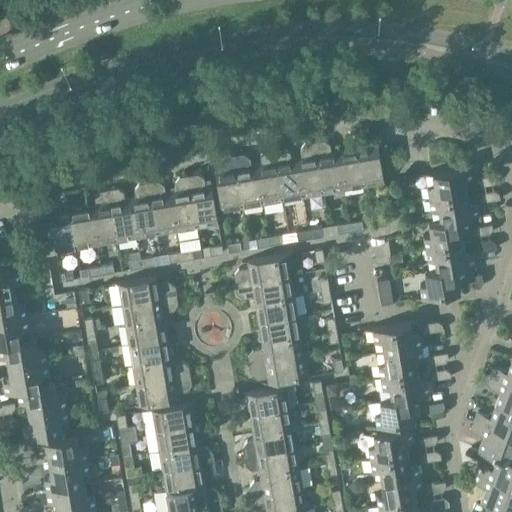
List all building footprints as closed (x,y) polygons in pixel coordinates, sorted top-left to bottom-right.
[(324,139),(314,141),(323,193),(343,189),(336,150),(331,151),(330,144),(324,139)] [(302,156),(296,157),(303,196),(323,193),(314,141),(305,143),(300,149),(302,156)] [(378,143),(357,147),(364,186),(384,182),(378,143)] [(283,146),(274,148),(283,200),(303,196),(296,157),(291,158),(290,151),(283,146)] [(357,147),(336,150),(343,189),(364,186),(357,147)] [(261,163),(256,164),(263,203),(283,200),(274,148),(265,150),(260,156),(261,163)] [(243,153),(234,155),(243,207),(263,203),(256,164),(251,165),(250,158),(243,153)] [(243,207),(234,155),(225,157),(220,163),(221,170),(215,171),(222,210),(243,207)] [(428,186),(430,198),(467,192),(465,181),(473,179),(470,166),(433,173),(435,185),(428,186)] [(198,173),(188,175),(198,227),(218,223),(212,184),(206,185),(204,178),(198,173)] [(497,180),(496,174),(477,177),(478,183),(483,186),(494,184),(497,180)] [(176,190),(171,191),(178,230),(198,227),(188,175),(179,177),(175,183),(176,190)] [(158,180),(148,182),(157,234),(178,230),(171,191),(165,192),(164,185),(158,180)] [(136,197),(130,198),(137,237),(157,234),(148,182),(139,183),(134,190),(136,197)] [(117,187),(108,189),(117,241),(137,237),(130,198),(125,199),(124,192),(117,187)] [(95,204),(90,205),(97,244),(117,241),(108,189),(99,190),(94,197),(95,204)] [(500,199),(499,193),(495,190),(484,192),(481,197),(482,202),(500,199)] [(439,209),(441,220),(467,216),(467,217),(479,215),(476,202),(469,203),(467,192),(430,198),(432,211),(439,209)] [(90,205),(70,208),(77,247),(97,244),(90,205)] [(77,247),(70,208),(49,212),(56,251),(77,247)] [(377,217),(379,226),(392,224),(390,215),(377,217)] [(424,235),(426,247),(464,241),(462,230),(469,229),(467,217),(467,216),(441,220),(429,222),(431,234),(424,235)] [(349,222),(351,231),(363,228),(362,220),(349,222)] [(337,224),(338,233),(351,231),(349,222),(337,224)] [(493,229),(492,223),(474,227),(475,232),(479,235),(490,234),(493,229)] [(321,227),(309,229),(310,238),(323,235),(321,227)] [(297,231),(298,240),(310,238),(309,229),(297,231)] [(281,234),(269,236),(270,245),(282,242),(281,234)] [(256,238),(258,247),(270,245),(269,236),(256,238)] [(496,248),(496,243),(491,239),(480,241),(477,246),(478,251),(496,248)] [(240,241),(228,243),(229,252),(242,250),(240,241)] [(435,259),(437,269),(437,270),(463,265),(463,266),(475,264),(473,251),(466,252),(464,241),(426,247),(428,260),(435,259)] [(209,246),(211,255),(224,253),(222,244),(209,246)] [(323,248),(314,249),(316,262),(325,261),(323,248)] [(194,249),(181,251),(183,260),(195,258),(194,249)] [(169,253),(170,262),(183,260),(181,251),(169,253)] [(234,275),(236,284),(291,275),(287,254),(248,261),(249,267),(239,268),(234,275)] [(153,256),(141,258),(142,267),(155,265),(153,256)] [(129,260),(130,269),(142,267),(141,258),(129,260)] [(100,265),(102,274),(114,272),(113,263),(100,265)] [(102,274),(100,265),(88,267),(89,276),(102,274)] [(437,270),(437,269),(425,271),(427,283),(420,284),(422,297),(460,291),(458,279),(465,278),(463,266),(463,265),(437,270)] [(0,295),(15,293),(13,282),(21,280),(18,267),(0,270),(0,295)] [(72,270),(60,272),(61,281),(74,279),(72,270)] [(475,275),(477,288),(481,287),(483,283),(481,274),(475,275)] [(254,296),(255,302),(294,295),(291,275),(236,284),(237,294),(244,298),(254,296)] [(118,283),(122,304),(177,294),(175,285),(169,280),(166,281),(158,282),(157,276),(118,283)] [(319,278),(321,290),(330,289),(328,277),(319,278)] [(393,302),(389,278),(377,280),(381,304),(393,302)] [(79,290),(81,302),(90,301),(88,288),(79,290)] [(321,290),(323,303),(332,301),(330,289),(321,290)] [(15,293),(0,295),(0,319),(27,315),(25,303),(17,304),(15,293)] [(122,304),(125,324),(165,317),(164,312),(174,310),(179,304),(177,294),(122,304)] [(255,302),(259,322),(298,315),(294,295),(255,302)] [(0,344),(24,340),(22,329),(29,328),(27,315),(0,319),(0,344)] [(259,322),(262,342),(301,335),(298,315),(259,322)] [(84,318),(86,331),(95,329),(93,317),(84,318)] [(125,324),(129,344),(168,337),(165,317),(125,324)] [(326,318),(328,330),(337,329),(335,317),(326,318)] [(443,330),(442,324),(438,321),(427,323),(424,327),(425,333),(443,330)] [(382,340),(384,352),(422,345),(420,332),(412,334),(410,322),(373,328),(375,342),(382,340)] [(95,329),(86,331),(88,343),(97,341),(95,329)] [(328,330),(330,343),(339,341),(337,329),(328,330)] [(248,355),(250,365),(305,355),(301,335),(262,342),(263,347),(253,349),(248,355)] [(129,344),(132,364),(171,357),(168,337),(129,344)] [(0,356),(7,356),(9,367),(47,360),(45,348),(37,349),(35,338),(24,340),(0,344),(0,356)] [(379,364),(381,377),(419,370),(417,359),(424,357),(422,345),(384,352),(386,363),(379,364)] [(448,358),(447,352),(428,355),(429,361),(434,364),(445,362),(448,358)] [(305,355),(250,365),(251,374),(258,379),(268,377),(269,383),(308,376),(305,355)] [(91,359),(93,371),(102,370),(100,357),(91,359)] [(132,364),(136,384),(191,375),(189,365),(183,361),(172,363),(171,357),(132,364)] [(333,359),(335,372),(344,370),(341,357),(333,359)] [(494,367),(491,376),(511,383),(511,359),(508,372),(494,367)] [(6,392),(18,390),(44,386),(44,385),(51,384),(47,360),(9,367),(11,378),(4,379),(6,392)] [(451,377),(450,372),(446,368),(435,370),(432,375),(433,380),(451,377)] [(102,370),(93,371),(95,383),(104,382),(102,370)] [(390,388),(392,399),(418,394),(418,395),(430,393),(428,380),(421,381),(419,370),(381,377),(383,389),(390,388)] [(136,384),(139,405),(178,398),(177,392),(188,391),(192,384),(191,375),(136,384)] [(501,391),(496,404),(511,409),(511,383),(491,376),(487,386),(501,391)] [(321,380),(312,381),(315,394),(323,392),(321,380)] [(27,401),(29,412),(67,406),(65,393),(58,395),(55,383),(51,384),(44,385),(44,386),(18,390),(20,402),(27,401)] [(246,393),(250,414),(289,407),(285,386),(246,393)] [(392,399),(380,401),(382,412),(375,414),(377,427),(415,420),(413,408),(420,407),(418,395),(418,394),(392,399)] [(107,398),(98,399),(100,412),(109,410),(107,398)] [(444,407),(443,401),(425,404),(426,410),(430,413),(441,411),(444,407)] [(0,404),(0,412),(1,414),(12,412),(15,408),(14,402),(0,404)] [(152,409),(156,430),(195,423),(191,402),(152,409)] [(478,412),(474,421),(511,435),(511,409),(496,404),(491,417),(478,412)] [(67,406),(29,412),(31,424),(24,425),(26,438),(64,431),(62,419),(69,418),(67,406)] [(250,414),(253,434),(292,427),(289,407),(250,414)] [(317,410),(319,422),(328,421),(326,408),(317,410)] [(116,415),(119,427),(127,426),(125,413),(116,415)] [(0,423),(0,429),(19,427),(18,421),(13,418),(2,420),(0,423)] [(328,421),(319,422),(322,434),(330,433),(328,421)] [(479,450),(498,457),(498,456),(510,460),(510,459),(511,454),(511,435),(474,421),(471,431),(484,435),(479,450)] [(156,430),(159,450),(198,443),(195,423),(156,430)] [(243,447),(244,456),(296,447),(292,427),(253,434),(254,439),(247,440),(243,447)] [(369,446),(371,459),(408,452),(406,441),(413,440),(411,427),(374,433),(376,445),(369,446)] [(438,440),(437,434),(418,437),(419,443),(424,446),(435,444),(438,440)] [(48,454),(50,465),(88,458),(86,446),(79,447),(77,435),(39,442),(41,455),(48,454)] [(121,443),(123,456),(132,454),(130,442),(121,443)] [(159,450),(163,470),(214,461),(213,452),(206,447),(199,448),(198,443),(159,450)] [(259,469),(260,474),(299,467),(296,447),(244,456),(246,465),(252,470),(259,469)] [(324,450),(326,462),(335,461),(333,449),(324,450)] [(441,459),(440,453),(436,450),(425,452),(422,457),(423,462),(441,459)] [(380,470),(382,481),(419,474),(417,462),(410,463),(408,452),(371,459),(373,471),(380,470)] [(17,458),(18,463),(22,466),(33,465),(36,460),(35,454),(17,458)] [(132,454),(123,456),(126,468),(134,466),(132,454)] [(480,464),(477,473),(511,486),(511,459),(510,459),(510,460),(498,456),(498,457),(493,469),(480,464)] [(45,477),(47,490),(85,483),(83,472),(90,471),(88,458),(50,465),(52,476),(45,477)] [(163,470),(166,490),(205,483),(204,478),(211,477),(216,470),(214,461),(163,470)] [(335,461),(326,462),(328,475),(337,474),(335,461)] [(249,487),(251,496),(303,487),(299,467),(260,474),(261,479),(254,480),(249,487)] [(511,511),(511,486),(477,473),(473,483),(486,487),(481,501),(502,509),(501,511),(511,511)] [(376,494),(379,506),(417,499),(415,488),(422,487),(419,474),(382,481),(384,492),(376,494)] [(446,487),(445,481),(427,484),(427,490),(432,493),(443,491),(446,487)] [(128,483),(130,496),(139,494),(137,482),(128,483)] [(56,501),(57,511),(58,511),(96,505),(94,493),(87,494),(85,483),(47,490),(49,502),(56,501)] [(166,490),(170,510),(221,501),(220,492),(213,487),(206,488),(205,483),(166,490)] [(266,509),(266,511),(277,511),(306,507),(303,487),(251,496),(253,505),(259,510),(266,509)] [(331,490),(333,503),(342,501),(340,489),(331,490)] [(139,494),(130,496),(132,508),(141,507),(139,494)] [(449,506),(448,500),(444,497),(433,499),(430,503),(431,509),(449,506)] [(426,511),(426,509),(418,510),(417,499),(379,506),(379,511),(426,511)] [(170,510),(169,511),(221,511),(223,510),(221,501),(170,510)] [(343,511),(342,501),(333,503),(334,511),(343,511)]
